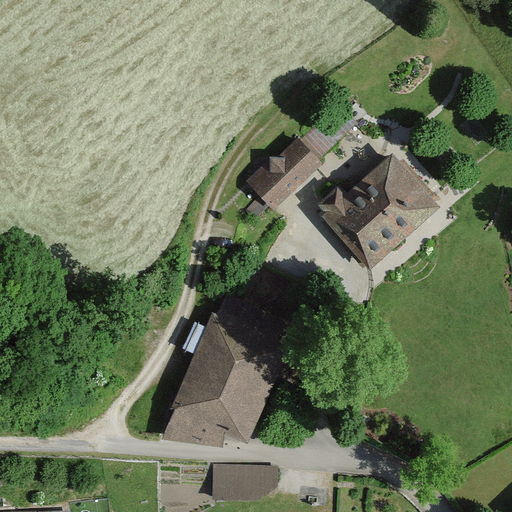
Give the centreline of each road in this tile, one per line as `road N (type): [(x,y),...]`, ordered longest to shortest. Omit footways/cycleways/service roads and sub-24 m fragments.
road 1 (unclassified): [(162,455),(388,465),(426,511)]
road 2 (unknown): [(296,457),(301,341),(339,259)]
road 3 (track): [(0,447),(162,455)]
